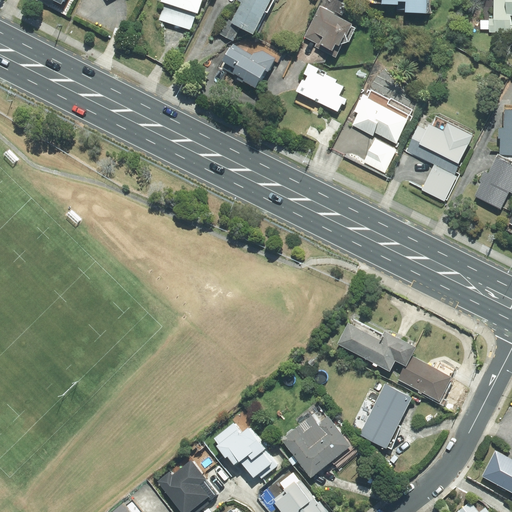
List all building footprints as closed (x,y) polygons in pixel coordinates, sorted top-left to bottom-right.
[(163,0),(157,20),(195,32),(205,0),(163,0)] [(270,0),(242,0),(233,23),(227,20),(219,38),(234,45),(240,32),(254,38),(270,0)] [(347,50),(359,27),(342,18),(349,4),(340,0),(333,0),(328,11),(320,7),(304,38),(316,44),(314,49),(333,59),(339,46),(347,50)] [(382,0),(382,9),(399,9),(399,6),(406,6),(406,18),(428,19),(428,0),(382,0)] [(489,31),(491,31),(511,30),(511,0),(493,0),(493,18),(489,18),(489,31)] [(235,45),(221,66),(231,72),(228,76),(258,95),(281,57),(255,41),(248,53),(235,45)] [(310,67),(293,104),(318,115),(322,106),(340,115),(347,99),(341,96),(344,89),(336,85),(338,80),(310,67)] [(395,145),(410,114),(390,105),(392,101),(374,92),(369,102),(361,98),(348,123),(395,145)] [(511,112),(500,112),(499,154),(511,154),(511,112)] [(444,201),(473,136),(433,118),(429,128),(417,123),(404,152),(434,165),(422,192),(444,201)] [(397,148),(375,139),(365,162),(387,171),(397,148)] [(511,166),(497,158),(477,198),(502,211),(510,194),(511,195),(511,166)] [(348,325),(337,346),(389,373),(395,362),(405,368),(411,355),(416,347),(387,332),(382,343),(348,325)] [(411,355),(405,368),(398,382),(440,403),(453,377),(411,355)] [(412,400),(385,387),(361,437),(389,450),(412,400)] [(300,425),(280,441),(309,478),(330,462),(339,473),(362,454),(346,433),(342,436),(315,403),(295,419),(300,425)] [(232,423),(212,441),(237,467),(241,463),(259,482),(277,466),(264,452),(267,449),(248,429),(242,434),(232,423)] [(511,460),(497,452),(484,477),(511,492),(511,460)] [(168,472),(157,481),(184,511),(200,511),(220,496),(190,461),(172,477),(168,472)] [(321,511),(298,480),(271,499),(279,511),(321,511)] [(142,511),(132,499),(115,511),(142,511)] [(479,511),(470,501),(456,511),(488,511),(485,509),(481,511),(479,511)]
